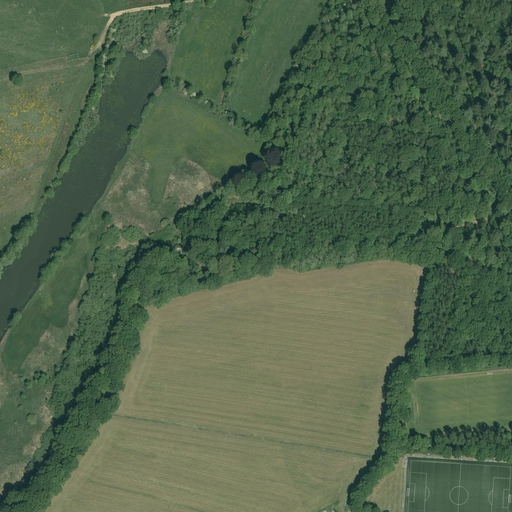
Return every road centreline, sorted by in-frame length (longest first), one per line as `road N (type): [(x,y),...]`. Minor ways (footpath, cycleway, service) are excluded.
road 1 (track): [(193,0),(122,10),(92,48),(0,75)]
road 2 (track): [(511,199),(389,39)]
road 3 (track): [(511,455),(434,446),(397,451),(365,478),(350,511)]
